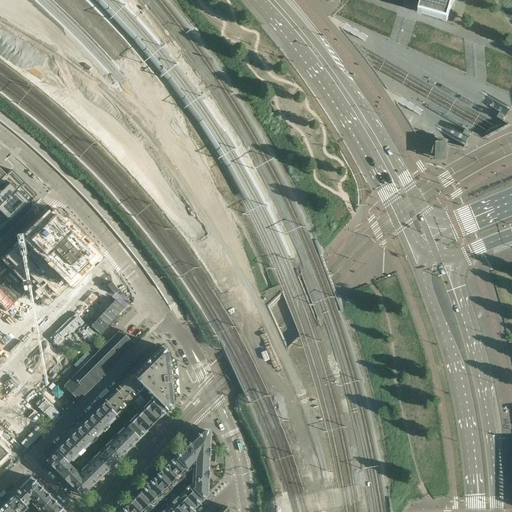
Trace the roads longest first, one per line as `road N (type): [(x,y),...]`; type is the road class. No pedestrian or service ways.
road 1 (primary): [(254,0),(331,99),(417,259)]
road 2 (primary): [(432,235),(365,110),(282,0)]
road 3 (unknown): [(6,242),(91,330),(102,320),(108,298),(29,219)]
road 4 (primary): [(417,259),(459,390),(474,511)]
road 5 (primary): [(497,511),(486,411),(445,263)]
road 6 (residential): [(169,319),(27,458)]
road 7 (unclassified): [(169,319),(62,187)]
road 8 (residential): [(101,511),(217,403)]
